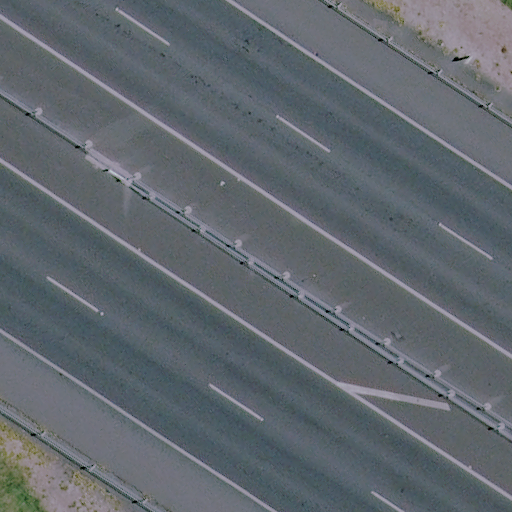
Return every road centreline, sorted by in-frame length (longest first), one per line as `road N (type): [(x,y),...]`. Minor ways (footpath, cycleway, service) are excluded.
road 1 (motorway): [(93,0),(511,287)]
road 2 (motorway): [(364,511),(0,260)]
